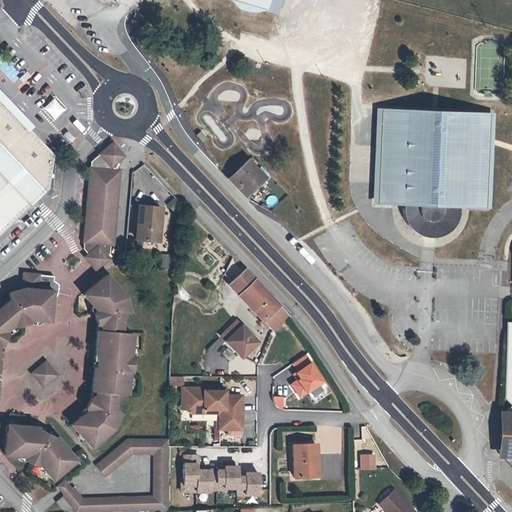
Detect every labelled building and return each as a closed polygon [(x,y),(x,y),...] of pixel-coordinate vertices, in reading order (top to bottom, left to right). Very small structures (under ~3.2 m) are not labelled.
[(229,0),(234,1),(235,4),(237,6),(240,9),(243,10),(247,11),(249,11),(254,10),(257,8),(277,14),(280,0),(229,0)] [(54,97),(42,109),(54,121),(66,109),(54,97)] [(0,233),(45,190),(47,188),(53,155),(0,100),(0,233)] [(417,234),(423,236),(426,226),(434,226),(436,237),(442,235),(447,232),(452,228),(456,223),(458,217),(459,211),(459,205),(469,205),(470,197),(485,197),(488,123),(473,122),(473,114),(381,110),(378,202),(402,203),(402,209),(403,215),(405,221),(408,226),(412,231),(417,234)] [(473,122),(488,123),(488,115),(473,114),(473,122)] [(67,130),(62,135),(70,144),(75,139),(67,130)] [(91,266),(100,266),(108,259),(106,256),(109,253),(109,245),(112,245),(119,169),(116,169),(117,161),(123,156),(115,147),(107,146),(93,158),(92,168),(94,168),(88,242),(86,241),(86,243),(85,252),(87,254),(84,257),(91,266)] [(82,243),(86,243),(86,241),(88,242),(94,168),(92,168),(93,158),(89,162),(82,243)] [(245,194),(254,184),(252,181),(260,174),(247,160),(229,177),(245,194)] [(252,181),(254,184),(262,177),(260,174),(252,181)] [(267,204),(275,205),(276,197),(268,196),(267,204)] [(470,197),(469,205),(484,206),(485,197),(470,197)] [(157,241),(160,207),(138,205),(135,239),(157,241)] [(426,226),(423,236),(429,237),(436,237),(434,226),(426,226)] [(159,267),(168,269),(170,255),(162,253),(159,267)] [(264,316),(261,319),(272,331),(287,317),(288,316),(244,269),(231,281),(264,316)] [(0,337),(3,340),(6,334),(4,331),(9,327),(14,324),(16,326),(22,324),(20,318),(27,316),(27,319),(48,320),(49,315),(53,312),(54,296),(55,295),(55,293),(57,293),(57,286),(52,286),(53,276),(25,273),(23,288),(21,288),(21,291),(8,295),(9,300),(0,307),(0,337)] [(82,294),(95,310),(98,309),(101,316),(94,317),(97,324),(99,325),(99,330),(96,330),(94,353),(97,354),(95,369),(98,369),(98,376),(92,375),(91,391),(94,391),(94,396),(90,396),(87,403),(93,406),(90,412),(86,410),(70,424),(90,447),(108,432),(106,430),(112,425),(118,413),(114,411),(115,392),(126,393),(128,371),(130,371),(132,356),(129,356),(131,334),(120,332),(122,313),(127,312),(122,298),(118,293),(120,292),(105,275),(102,277),(82,294)] [(241,356),(254,345),(257,342),(253,338),(250,341),(238,328),(241,326),(236,320),(220,334),(226,340),(228,342),(225,345),(235,356),(238,353),(241,356)] [(241,326),(238,328),(250,341),(253,338),(241,326)] [(43,386),(56,375),(45,362),(32,373),(43,386)] [(172,375),(170,383),(181,386),(183,379),(172,375)] [(180,387),(180,396),(186,396),(186,409),(190,412),(203,412),(203,410),(215,410),(215,412),(219,412),(219,429),(228,429),(241,429),(241,418),(237,418),(237,412),(241,412),(241,395),(223,394),(223,387),(180,387)] [(85,407),(86,410),(90,412),(93,406),(87,403),(85,407)] [(498,453),(511,453),(511,420),(507,415),(500,415),(498,453)] [(73,458),(55,436),(53,438),(46,434),(44,433),(36,429),(37,427),(6,424),(4,454),(25,456),(24,459),(35,465),(38,463),(51,479),(69,464),(68,462),(73,458)] [(73,487),(71,488),(64,494),(56,501),(64,511),(96,511),(167,510),(168,439),(126,439),(101,460),(95,465),(96,467),(104,476),(131,453),(152,453),(152,495),(82,498),(73,487)] [(293,477),(313,476),(313,466),(317,466),(315,444),(292,445),(293,477)] [(198,454),(184,454),(184,463),(183,463),(183,477),(183,484),(196,484),(196,490),(209,490),(209,489),(217,489),(217,485),(224,485),(224,487),(226,487),(237,487),(237,490),(244,490),(244,492),(258,492),(258,472),(245,472),(245,475),(237,475),(237,472),(237,465),(224,465),(224,469),(216,469),(216,472),(209,472),(209,469),(196,469),(196,463),(198,463),(198,454)] [(181,491),(196,490),(196,484),(183,484),(183,477),(181,477),(181,491)] [(57,486),(64,494),(71,488),(64,480),(57,486)] [(412,511),(392,491),(378,505),(384,511),(412,511)]
